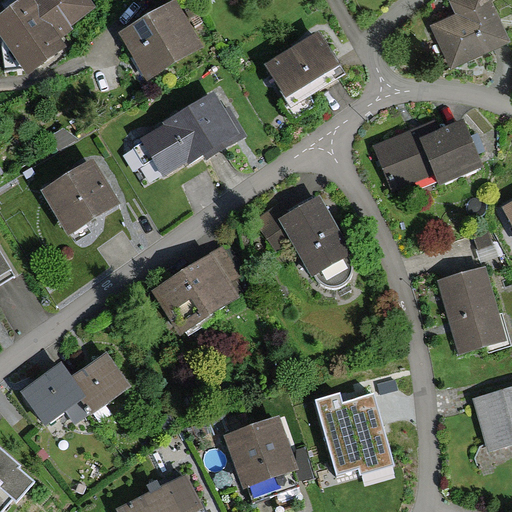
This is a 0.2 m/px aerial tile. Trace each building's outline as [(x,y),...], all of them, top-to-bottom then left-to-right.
[(0,32),(34,76),(72,47),(66,39),(102,12),(93,0),(28,0),(0,22),(0,32)] [(447,0),(453,11),(426,23),(446,64),(507,36),(489,0),(447,0)] [(155,89),(213,55),(196,25),(184,4),(125,39),(132,50),(155,89)] [(344,76),(321,39),(268,71),(292,109),(344,76)] [(171,183),(217,155),(220,160),(259,136),(242,108),(234,113),(224,97),(147,143),(171,183)] [(389,194),(430,177),(434,188),(480,169),(461,123),(435,135),(430,123),(370,148),(389,194)] [(125,213),(96,168),(44,200),(73,245),(125,213)] [(503,234),(508,231),(511,238),(511,194),(488,207),(503,234)] [(295,221),(289,211),(262,228),(281,260),(294,252),(317,289),(358,264),(322,205),(295,221)] [(0,293),(21,281),(0,248),(0,293)] [(250,283),(231,252),(157,299),(187,345),(244,309),(234,293),(250,283)] [(482,278),(437,289),(457,362),(501,350),(482,278)] [(108,357),(71,383),(82,397),(91,411),(128,385),(108,357)] [(82,397),(71,383),(61,368),(24,394),(45,423),(82,397)] [(511,441),(511,390),(477,400),(491,448),(511,441)] [(356,393),(322,404),(341,466),(376,455),(356,393)] [(247,484),(294,468),(277,421),(230,437),(247,484)] [(34,479),(0,450),(0,511),(11,498),(16,502),(34,479)] [(199,511),(203,509),(187,477),(116,511),(199,511)]
